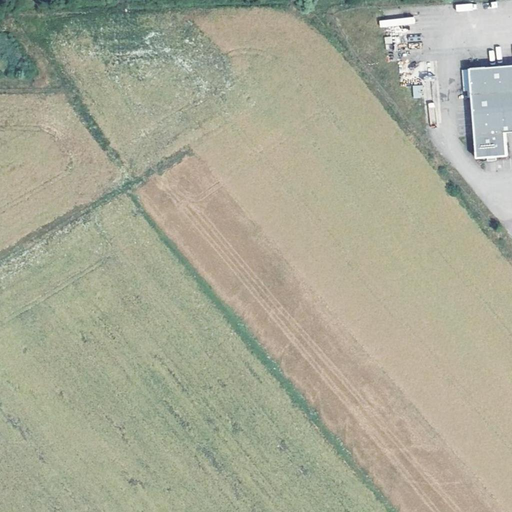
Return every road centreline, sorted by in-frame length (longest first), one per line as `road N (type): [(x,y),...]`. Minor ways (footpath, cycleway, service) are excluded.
road 1 (unknown): [(511,18),(455,29),(445,55),(454,143),(472,168),(511,178)]
road 2 (track): [(0,260),(189,154)]
